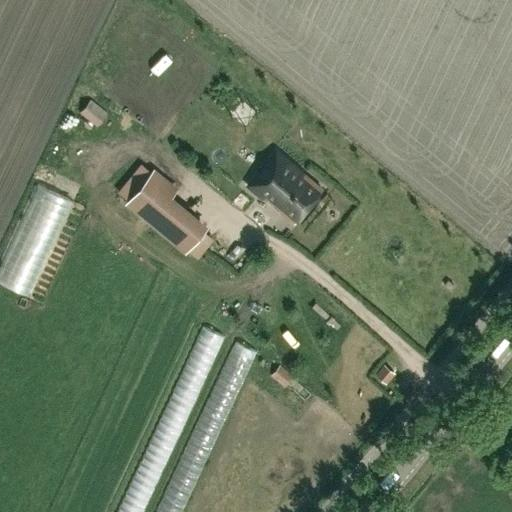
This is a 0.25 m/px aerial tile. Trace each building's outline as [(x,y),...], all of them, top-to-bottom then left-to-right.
[(228,139),(232,143),(240,134),(210,107),(186,134),(212,156),(228,139)] [(258,173),(248,185),(293,223),(321,189),(276,151),(266,164),(270,167),(263,176),(258,173)] [(185,250),(203,228),(168,199),(176,190),(153,172),(128,203),(185,250)] [(86,221),(98,203),(87,195),(75,213),(86,221)] [(313,247),(326,259),(340,243),(327,231),(313,247)]
